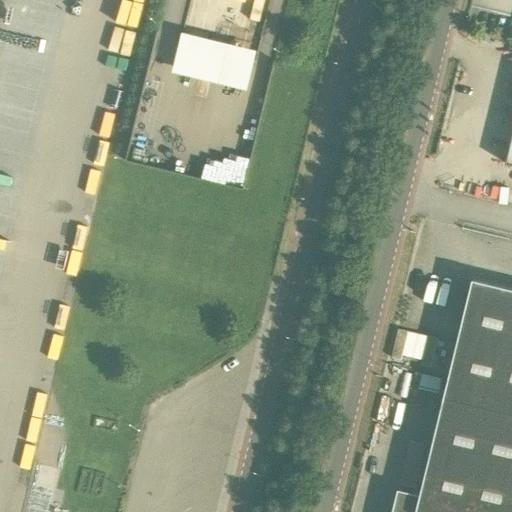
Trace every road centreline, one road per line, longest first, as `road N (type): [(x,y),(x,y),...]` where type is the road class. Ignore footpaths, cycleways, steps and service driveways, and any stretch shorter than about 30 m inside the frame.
road 1 (unclassified): [(324,511),(448,0)]
road 2 (unclassified): [(362,0),(239,511)]
